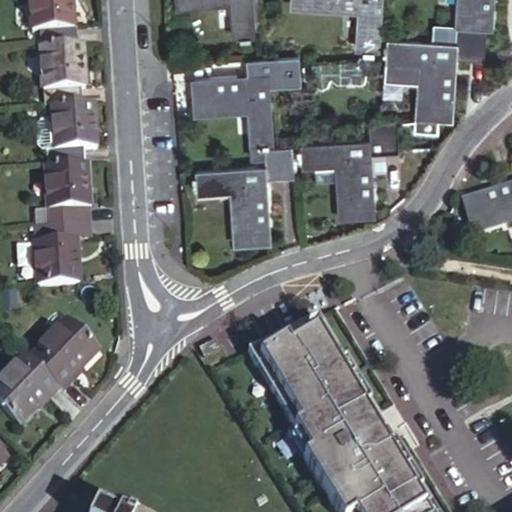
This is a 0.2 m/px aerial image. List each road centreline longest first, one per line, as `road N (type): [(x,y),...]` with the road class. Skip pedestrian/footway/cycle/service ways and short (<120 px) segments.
road 1 (residential): [(160,322),(197,314),(275,271),(401,227),(429,202),(468,136),(511,97)]
road 2 (residential): [(160,322),(136,265),(119,0)]
road 3 (residential): [(20,511),(133,385),(160,322)]
